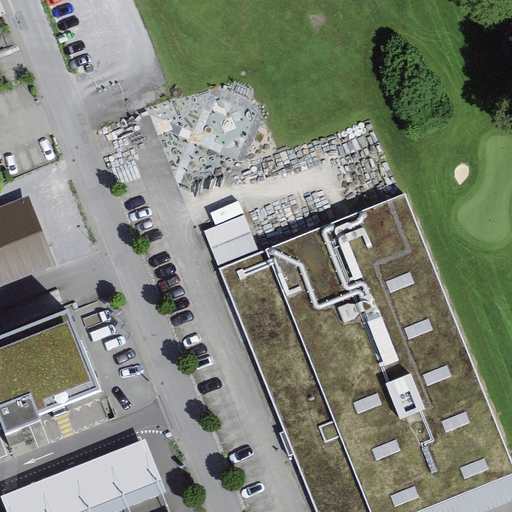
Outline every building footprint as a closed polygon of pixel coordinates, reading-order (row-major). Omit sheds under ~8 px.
[(25,198),(0,207),(0,290),(54,269),(25,198)] [(220,272),(315,511),(426,511),(511,478),(511,467),(405,198),(220,272)] [(206,215),(211,229),(240,218),(234,204),(206,215)] [(204,232),(219,268),(258,252),(244,216),(240,218),(211,229),(204,232)] [(68,316),(0,342),(0,431),(98,392),(68,316)] [(145,445),(1,502),(4,511),(123,511),(165,496),(145,445)]
